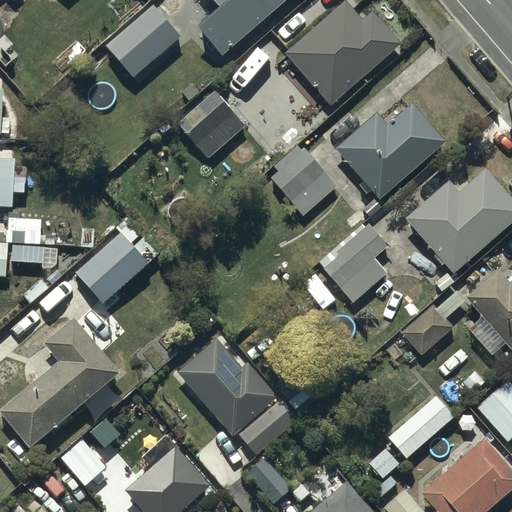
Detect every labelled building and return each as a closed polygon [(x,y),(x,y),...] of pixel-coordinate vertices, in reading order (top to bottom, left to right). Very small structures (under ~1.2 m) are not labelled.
[(195,30),(220,59),(286,0),(209,0),(218,10),(195,30)] [(284,55),(329,107),(399,47),(371,15),(362,23),(344,3),(284,55)] [(131,80),(178,40),(150,8),(103,48),(131,80)] [(219,70),(208,57),(184,77),(191,84),(181,92),(189,102),(196,96),(193,92),(219,70)] [(0,135),(9,136),(11,100),(1,100),(1,91),(0,91),(0,135)] [(213,93),(176,126),(207,161),(244,128),(213,93)] [(375,115),(333,151),(362,184),(358,188),(365,197),(370,193),(378,202),(444,144),(411,106),(386,128),(375,115)] [(276,174),(269,180),(301,217),(335,189),(298,145),(271,168),(276,174)] [(14,169),(14,163),(0,161),(0,209),(8,210),(9,194),(22,195),(23,170),(14,169)] [(405,221),(452,276),(511,223),(511,203),(484,171),(456,195),(447,185),(405,221)] [(40,219),(8,217),(6,241),(54,244),(55,236),(39,235),(40,219)] [(316,264),(351,305),(386,275),(374,260),(386,249),(367,227),(365,230),(361,226),(316,264)] [(102,306),(146,264),(118,234),(74,276),(102,306)] [(42,262),(42,245),(11,244),(10,260),(42,262)] [(497,273),(465,301),(511,355),(511,282),(508,286),(497,273)] [(401,334),(421,357),(452,330),(432,307),(401,334)] [(0,412),(0,416),(28,450),(119,374),(73,320),(41,346),(57,366),(0,412)] [(216,341),(176,374),(232,440),(237,436),(256,458),(297,423),(246,363),(240,369),(216,341)] [(511,388),(506,381),(474,409),(506,445),(511,439),(511,388)] [(386,438),(404,460),(453,420),(435,398),(386,438)] [(419,494),(433,511),(486,511),(511,490),(511,475),(482,441),(419,494)] [(176,446),(125,491),(143,511),(179,511),(210,485),(176,446)] [(290,489),(263,458),(246,472),(272,504),(290,489)] [(22,503),(29,511),(34,511),(62,490),(52,478),(22,503)] [(369,511),(345,483),(310,511),(369,511)] [(309,493),(301,484),(292,492),(299,501),(309,493)] [(419,511),(401,492),(382,510),(384,511),(419,511)]
